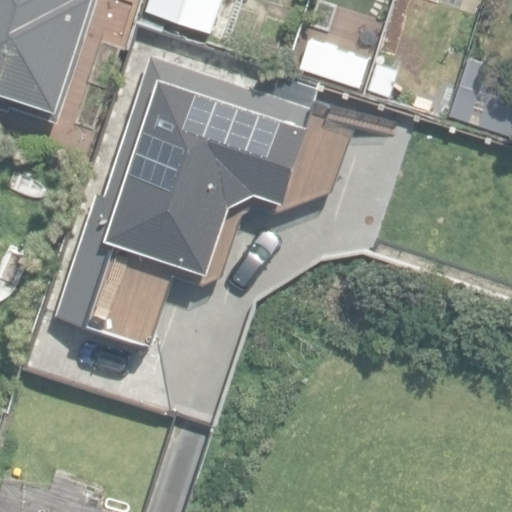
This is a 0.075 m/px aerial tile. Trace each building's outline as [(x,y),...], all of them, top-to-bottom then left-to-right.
[(0,0),(0,106),(16,112),(19,104),(68,120),(106,0),(0,0)] [(154,0),(151,10),(215,30),(224,0),(154,0)] [(322,46),(300,40),(292,69),(314,75),(322,46)] [(64,314),(156,344),(181,269),(212,280),(215,270),(238,203),(263,189),(293,198),(318,122),(314,120),(324,87),(298,78),(293,95),(157,51),(111,192),(105,190),(64,314)] [(455,114),(511,133),(511,66),(475,54),(455,114)]
